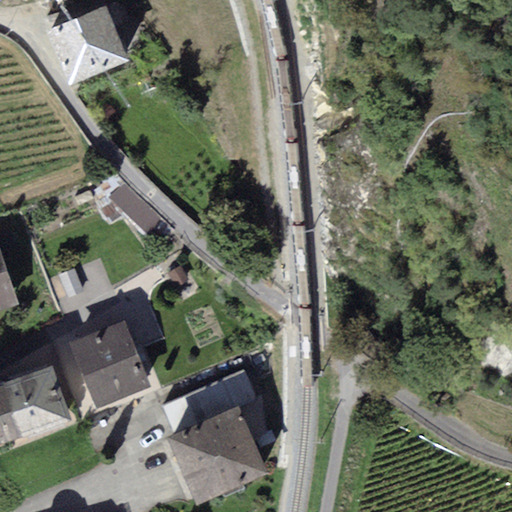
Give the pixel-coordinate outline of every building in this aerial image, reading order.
[(107,6),(49,30),(71,85),(130,61),(107,6)] [(152,234),(165,220),(127,184),(111,196),(131,215),(152,234)] [(111,224),(131,215),(111,196),(97,202),(111,224)] [(0,246),(0,312),(20,306),(0,246)] [(75,308),(113,291),(100,259),(60,275),(75,308)] [(178,287),(189,280),(181,267),(170,274),(178,287)] [(125,322),(72,343),(97,409),(151,388),(125,322)] [(23,438),(74,421),(54,367),(6,385),(23,438)] [(245,373),(164,406),(177,434),(240,407),(256,400),(245,373)] [(0,446),(23,438),(6,385),(0,387),(0,446)] [(267,432),(264,397),(256,400),(240,407),(254,439),(267,432)] [(177,434),(169,438),(199,505),(270,474),(254,439),(240,407),(177,434)]
